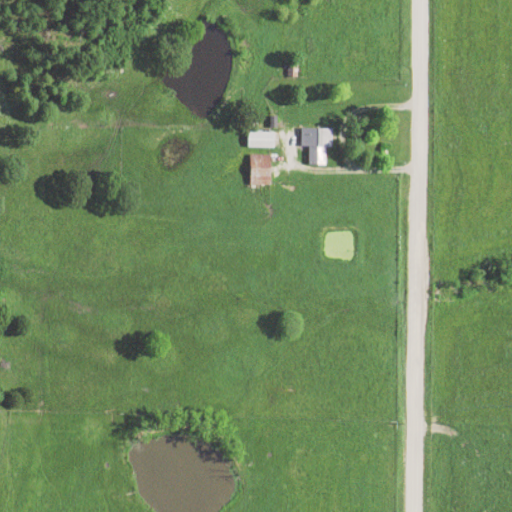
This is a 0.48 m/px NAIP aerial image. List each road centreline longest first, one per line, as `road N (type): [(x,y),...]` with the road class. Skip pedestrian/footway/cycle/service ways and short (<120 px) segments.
road 1 (residential): [(408,511),(414,0)]
road 2 (residential): [(414,169),(300,172),(285,163),(265,108)]
road 3 (residential): [(414,107),(361,108),(345,117),(344,169)]
